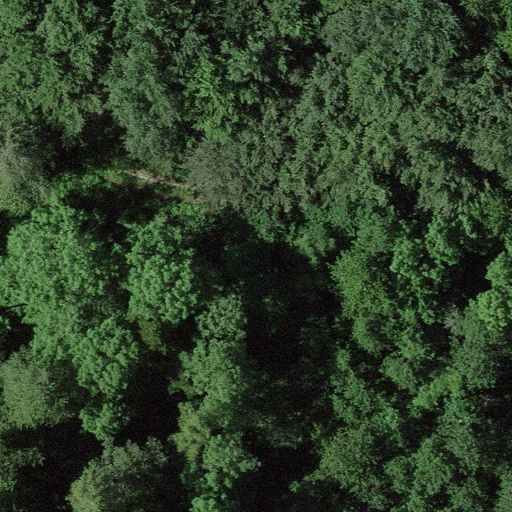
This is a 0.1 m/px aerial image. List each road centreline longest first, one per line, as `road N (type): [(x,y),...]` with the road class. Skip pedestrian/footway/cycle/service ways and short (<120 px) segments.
road 1 (track): [(511,182),(346,201),(239,197),(0,118)]
road 2 (track): [(128,0),(52,137)]
